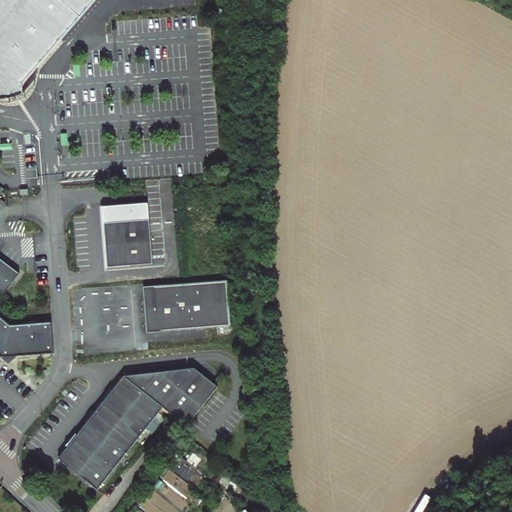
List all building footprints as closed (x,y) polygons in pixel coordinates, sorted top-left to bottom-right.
[(0,0),(0,97),(5,98),(10,99),(15,98),(18,98),(25,95),(24,84),(74,23),(93,0),(0,0)] [(152,216),(107,220),(111,264),(156,260),(152,216)] [(0,294),(0,295),(17,273),(0,260),(0,294)] [(231,275),(147,284),(151,329),(235,321),(231,275)] [(0,354),(3,357),(55,354),(55,352),(55,347),(53,323),(12,325),(0,314),(0,354)] [(62,451),(101,482),(167,401),(191,419),(223,378),(199,359),(128,369),(66,446),(62,451)]
